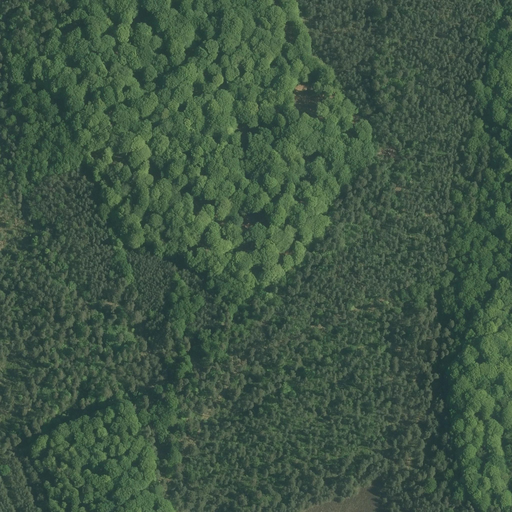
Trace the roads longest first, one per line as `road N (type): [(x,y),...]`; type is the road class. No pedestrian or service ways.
road 1 (track): [(511,269),(452,270),(197,375),(146,351),(126,317),(107,306),(0,350)]
road 2 (track): [(0,115),(62,81),(146,0)]
